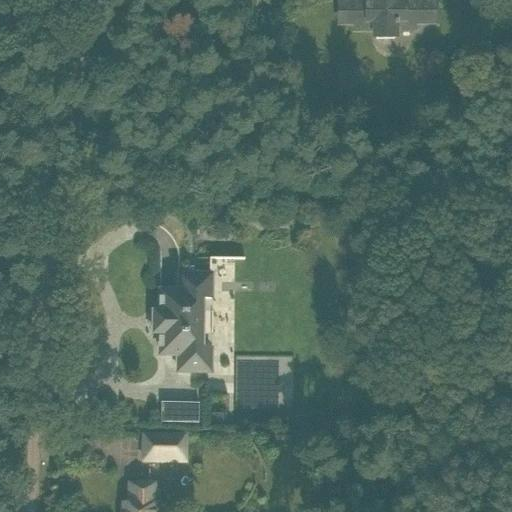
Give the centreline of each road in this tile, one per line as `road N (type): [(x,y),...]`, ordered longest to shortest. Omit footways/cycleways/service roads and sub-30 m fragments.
road 1 (track): [(511,175),(71,146),(87,60)]
road 2 (residential): [(27,511),(44,243),(71,146)]
